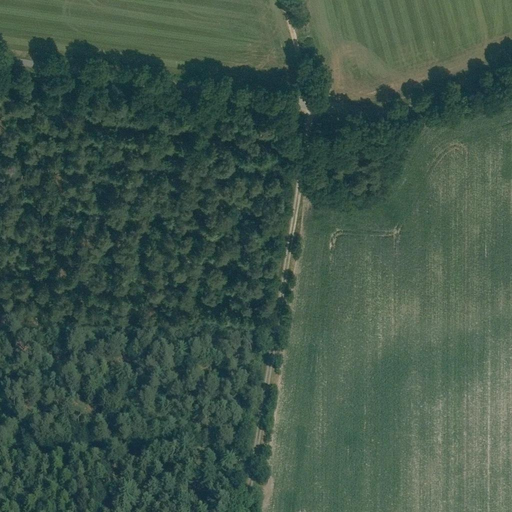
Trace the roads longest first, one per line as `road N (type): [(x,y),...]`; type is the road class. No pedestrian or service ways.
road 1 (unclassified): [(511,71),(440,98),(363,113),(0,59)]
road 2 (track): [(313,105),(244,511)]
